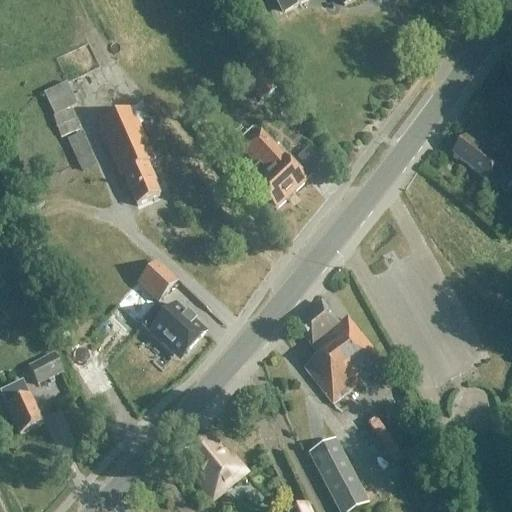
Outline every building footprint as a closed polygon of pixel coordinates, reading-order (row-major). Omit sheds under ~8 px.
[(309,4),(307,0),(276,0),(284,16),(309,4)] [(261,103),(275,92),(256,68),(242,79),(245,83),(239,88),(246,96),(251,92),(261,103)] [(65,87),(59,90),(43,98),(54,119),(76,108),(65,87)] [(142,127),(148,124),(141,108),(133,112),(140,129),(142,128),(142,127)] [(131,111),(96,126),(120,179),(123,177),(136,208),(159,198),(153,185),(155,184),(147,167),(154,163),(131,111)] [(53,123),(63,144),(80,136),(70,115),(53,123)] [(153,122),(148,124),(142,127),(142,128),(151,148),(162,143),(153,122)] [(260,135),(241,152),(257,169),(245,180),(252,188),(275,213),(306,184),(260,135)] [(468,136),(452,157),(493,188),(509,168),(468,136)] [(94,169),(81,137),(68,143),(82,174),(94,169)] [(34,199),(7,211),(35,278),(55,269),(32,215),(40,212),(34,199)] [(138,285),(159,305),(177,284),(156,265),(138,285)] [(322,305),(294,326),(312,350),(313,349),(319,359),(305,370),(332,406),(383,367),(346,321),(338,327),(322,305)] [(160,307),(140,329),(178,364),(205,335),(175,307),(168,315),(160,307)] [(28,369),(35,387),(62,375),(54,358),(28,369)] [(23,385),(8,392),(0,395),(0,397),(19,438),(43,426),(23,385)] [(63,423),(81,420),(77,392),(59,394),(63,423)] [(374,451),(387,441),(397,454),(408,445),(389,421),(365,441),(374,451)] [(229,462),(210,440),(183,462),(201,483),(197,487),(211,503),(246,474),(233,458),(229,462)] [(335,442),(307,457),(335,511),(359,511),(369,507),(335,442)]
